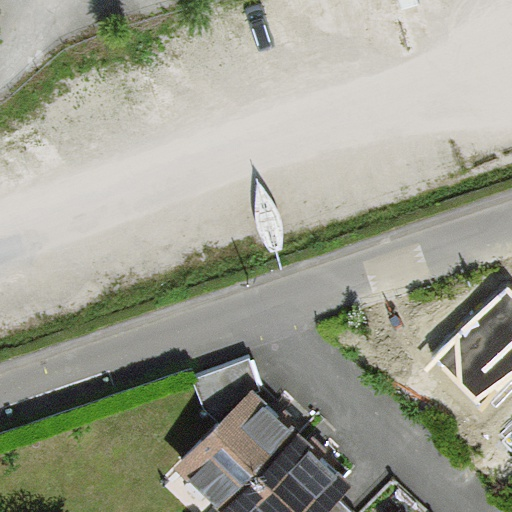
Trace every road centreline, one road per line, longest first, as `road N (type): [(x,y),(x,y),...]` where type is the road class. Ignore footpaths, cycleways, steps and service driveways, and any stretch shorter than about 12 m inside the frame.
road 1 (residential): [(0,402),(511,223)]
road 2 (unknown): [(0,198),(511,27)]
